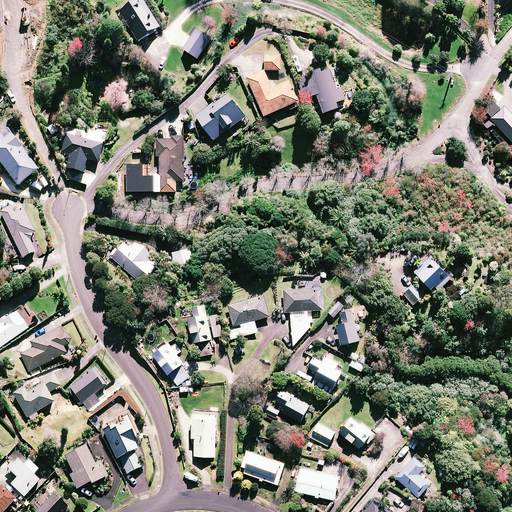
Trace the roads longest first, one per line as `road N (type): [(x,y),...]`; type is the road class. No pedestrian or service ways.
road 1 (residential): [(511,34),(455,122),(400,162),(275,184),(192,214),(67,208)]
road 2 (residential): [(67,208),(88,302),(164,424),(175,498)]
road 3 (residential): [(67,208),(13,93),(11,0)]
